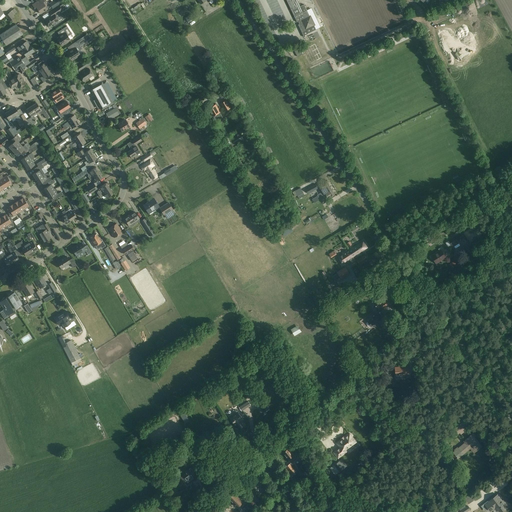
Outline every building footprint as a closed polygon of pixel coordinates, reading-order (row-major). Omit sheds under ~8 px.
[(39,0),(32,5),(35,9),(42,4),(39,0)] [(44,0),(39,0),(42,4),(35,9),(36,11),(38,10),(40,13),(48,9),(45,5),(47,4),(44,0)] [(56,0),(54,0),(49,4),(52,8),(59,4),(56,0)] [(286,0),(291,9),(291,10),(292,10),(292,11),(295,17),(297,22),(298,21),(299,24),(298,24),(302,32),(304,37),(306,36),(305,35),(304,32),(307,30),(308,33),(316,30),(317,29),(316,29),(314,25),(315,25),(311,15),(310,16),(307,10),(307,9),(304,4),(300,6),(297,0),(286,0)] [(51,16),(45,20),(49,26),(53,23),(54,25),(59,22),(58,20),(59,20),(55,14),(58,13),(56,9),(49,13),(51,16)] [(6,15),(10,21),(14,18),(10,12),(6,15)] [(189,22),(195,19),(192,13),(186,17),(189,22)] [(0,36),(6,45),(23,34),(16,24),(0,34),(0,36)] [(59,36),(57,38),(59,42),(60,42),(62,45),(64,44),(65,44),(68,43),(68,42),(70,40),(68,36),(71,33),(66,26),(61,30),(63,34),(59,36)] [(69,51),(66,53),(69,57),(72,60),(74,59),(75,59),(78,58),(77,57),(80,55),(78,51),(82,49),(81,47),(83,46),(81,44),(91,38),(88,33),(71,45),(73,49),(69,51)] [(21,45),(17,47),(20,52),(22,51),(30,46),(27,41),(23,43),(23,42),(20,44),(21,45)] [(30,45),(30,46),(22,51),(26,57),(34,51),(30,45)] [(5,55),(0,57),(0,58),(2,61),(3,63),(4,62),(6,65),(10,62),(9,60),(8,60),(5,55)] [(10,62),(15,70),(24,64),(21,58),(19,56),(10,62)] [(35,59),(30,62),(27,64),(29,68),(37,62),(35,59)] [(91,63),(88,59),(86,61),(77,67),(79,71),(91,63)] [(38,63),(31,68),(35,73),(39,70),(41,73),(48,68),(45,62),(44,63),(43,64),(41,62),(38,63)] [(25,66),(24,64),(15,70),(16,72),(19,70),(21,73),(25,71),(23,67),(25,66)] [(52,73),(48,68),(41,73),(43,76),(40,78),(43,82),(48,79),(47,76),(52,73)] [(93,75),(88,68),(79,74),(83,81),(93,75)] [(13,78),(17,85),(18,88),(25,84),(19,74),(12,78),(13,78)] [(88,84),(99,78),(98,75),(86,80),(88,84)] [(10,88),(12,87),(12,88),(17,85),(13,78),(7,82),(10,88)] [(114,103),(102,81),(89,88),(91,92),(92,92),(96,99),(95,99),(101,110),(114,103)] [(61,94),(62,93),(59,89),(51,94),(54,98),(52,99),(55,103),(64,98),(62,95),(61,94)] [(35,99),(25,106),(26,108),(37,102),(35,99)] [(232,107),(227,99),(221,103),(225,111),(232,107)] [(67,102),(66,101),(57,107),(59,111),(57,112),(61,118),(66,114),(65,112),(68,110),(67,108),(70,107),(69,105),(70,105),(70,104),(69,102),(68,102),(67,102)] [(43,107),(40,109),(36,103),(32,106),(37,114),(39,112),(40,113),(42,114),(43,113),(46,118),(49,116),(43,107)] [(112,105),(114,109),(106,113),(107,115),(106,115),(106,116),(107,118),(108,118),(109,118),(110,119),(116,115),(116,116),(121,113),(115,104),(112,105)] [(213,116),(214,115),(217,121),(223,118),(219,112),(220,112),(216,104),(209,108),(213,116)] [(29,118),(27,120),(28,122),(30,126),(33,125),(36,123),(34,120),(36,119),(34,116),(37,114),(32,106),(27,109),(32,117),(29,118)] [(15,118),(20,115),(15,107),(10,110),(15,118)] [(10,110),(5,113),(9,121),(15,118),(10,110)] [(142,115),(141,114),(139,111),(133,116),(136,119),(142,115)] [(145,116),(149,122),(153,119),(149,113),(145,116)] [(69,121),(64,123),(65,124),(66,126),(77,119),(74,114),(67,119),(69,121)] [(143,118),(136,123),(139,128),(146,123),(143,119),(143,118)] [(77,119),(66,126),(67,127),(67,128),(70,126),(71,125),(73,127),(80,123),(77,119)] [(130,126),(125,120),(118,124),(122,131),(130,126)] [(10,127),(15,133),(18,132),(10,122),(8,123),(10,127)] [(53,123),(45,129),(47,132),(56,126),(53,123)] [(15,133),(10,127),(7,130),(13,138),(16,135),(15,134),(15,133)] [(73,138),(76,142),(83,138),(80,133),(73,138)] [(9,146),(13,151),(20,144),(18,142),(21,139),(17,135),(11,140),(14,142),(9,146)] [(142,140),(139,136),(132,141),(135,145),(142,140)] [(0,140),(4,145),(9,141),(5,137),(0,140)] [(83,138),(76,142),(72,145),(70,146),(71,148),(73,146),(77,144),(79,146),(86,142),(83,138)] [(24,153),(28,149),(29,148),(23,142),(20,144),(13,151),(17,155),(22,151),(24,153)] [(128,152),(129,153),(127,154),(130,158),(131,157),(132,158),(140,152),(136,146),(131,149),(128,152)] [(84,156),(86,158),(93,154),(90,149),(86,152),(84,148),(77,153),(79,156),(80,155),(82,158),(84,156)] [(32,153),(31,152),(30,152),(31,153),(28,155),(29,155),(21,159),(24,164),(32,160),(35,158),(32,153)] [(151,156),(149,153),(141,158),(143,161),(151,156)] [(87,169),(88,168),(94,164),(92,161),(96,158),(93,154),(86,158),(87,160),(84,162),(86,165),(85,165),(87,169)] [(32,160),(24,164),(27,169),(35,165),(32,160)] [(151,160),(148,162),(141,166),(143,170),(145,169),(149,174),(149,173),(153,179),(158,176),(152,167),(154,166),(151,160)] [(33,174),(36,179),(44,173),(41,169),(44,167),(43,166),(42,164),(38,166),(35,168),(36,170),(35,171),(35,172),(33,174)] [(169,168),(164,171),(164,172),(166,175),(172,172),(177,169),(174,165),(172,167),(170,168),(169,168)] [(85,170),(87,172),(88,175),(90,178),(100,172),(96,167),(90,171),(88,168),(87,169),(85,170)] [(79,173),(72,178),(74,181),(81,177),(87,172),(85,170),(85,169),(82,171),(79,173)] [(103,177),(100,172),(90,178),(90,180),(92,179),(94,182),(98,179),(99,180),(103,177)] [(45,184),(48,182),(52,180),(50,176),(47,178),(44,173),(36,179),(39,184),(41,182),(42,183),(44,182),(45,184)] [(1,175),(0,175),(0,176),(7,187),(12,184),(7,175),(3,178),(1,175)] [(47,194),(54,189),(51,184),(55,182),(53,179),(52,180),(48,182),(49,185),(44,189),(47,194)] [(323,192),(331,187),(327,180),(319,185),(323,192)] [(86,187),(88,191),(96,186),(94,182),(86,187)] [(99,195),(110,188),(108,186),(109,186),(109,185),(108,183),(107,182),(106,183),(100,187),(101,189),(97,192),(99,195)] [(315,183),(305,188),(308,193),(318,188),(315,183)] [(299,184),(294,187),(301,202),(307,199),(299,184)] [(96,186),(88,191),(87,191),(89,194),(98,188),(96,186)] [(331,187),(323,192),(324,194),(325,193),(326,195),(328,197),(335,193),(331,187)] [(56,188),(54,189),(47,194),(50,199),(56,195),(57,198),(63,194),(61,191),(57,194),(56,191),(57,190),(56,188)] [(113,193),(110,188),(99,195),(101,197),(105,195),(106,198),(113,193)] [(30,205),(29,206),(24,198),(18,201),(24,209),(25,209),(27,207),(30,209),(31,208),(30,205)] [(159,207),(153,198),(149,201),(149,202),(144,205),(148,212),(154,208),(155,209),(159,207)] [(18,201),(13,204),(18,213),(19,212),(22,210),(24,213),(26,211),(25,209),(24,209),(18,201)] [(168,201),(159,207),(164,215),(165,214),(168,218),(174,214),(172,210),(173,209),(168,201)] [(18,213),(13,204),(8,207),(13,216),(17,214),(19,216),(21,215),(19,212),(18,213)] [(72,210),(70,212),(68,209),(66,211),(65,210),(71,220),(76,217),(72,210)] [(62,211),(64,215),(62,217),(66,223),(71,220),(65,210),(62,211)] [(129,225),(130,226),(132,226),(134,225),(134,223),(133,222),(139,218),(134,211),(124,218),(129,225)] [(7,225),(10,224),(12,226),(14,225),(12,222),(11,222),(6,214),(1,217),(6,226),(7,225)] [(1,217),(0,218),(0,227),(1,229),(2,229),(5,227),(7,229),(9,228),(7,225),(6,226),(1,217)] [(141,220),(152,237),(155,235),(144,218),(141,220)] [(47,231),(50,229),(46,223),(43,225),(43,224),(35,229),(38,235),(39,234),(44,242),(51,237),(47,231)] [(122,232),(116,223),(109,228),(111,232),(112,231),(116,236),(122,232)] [(33,244),(34,243),(37,241),(31,232),(27,234),(28,236),(33,244)] [(102,239),(100,239),(97,233),(90,237),(93,241),(91,242),(94,246),(99,243),(102,248),(106,246),(102,239)] [(33,244),(28,236),(26,237),(29,242),(26,243),(27,244),(33,253),(36,252),(35,251),(38,249),(34,243),(33,244)] [(452,245),(458,241),(455,236),(452,238),(449,240),(451,244),(452,245)] [(80,239),(70,245),(72,248),(82,242),(80,239)] [(131,243),(122,249),(126,254),(134,249),(134,248),(136,247),(133,242),(132,240),(130,241),(131,243)] [(357,254),(367,247),(363,240),(353,247),(354,249),(350,251),(353,255),(356,253),(357,254)] [(15,245),(19,252),(20,252),(19,251),(22,250),(27,256),(29,255),(30,255),(33,253),(27,244),(24,246),(21,241),(15,245)] [(76,255),(85,249),(88,254),(91,252),(87,245),(84,247),(81,243),(72,248),(76,255)] [(121,257),(113,243),(109,245),(117,259),(121,257)] [(9,255),(14,264),(20,260),(16,254),(19,252),(15,245),(9,249),(11,254),(9,255)] [(104,249),(112,261),(115,259),(108,246),(104,249)] [(432,255),(436,263),(445,257),(441,251),(443,250),(441,247),(438,248),(440,250),(432,255)] [(346,250),(342,252),(343,253),(339,256),(343,263),(349,259),(351,262),(350,262),(352,266),(357,263),(353,256),(353,255),(350,251),(349,249),(347,251),(346,250)] [(0,260),(1,263),(2,262),(5,261),(9,267),(14,264),(9,255),(7,257),(4,252),(0,254),(0,260)] [(365,254),(356,259),(359,264),(368,259),(365,254)] [(72,258),(69,260),(66,256),(57,262),(61,268),(70,262),(73,267),(76,265),(72,258)] [(345,266),(337,271),(337,272),(332,276),(336,282),(341,278),(342,279),(350,273),(345,266)] [(47,284),(40,273),(34,278),(40,288),(47,284)] [(28,281),(21,285),(27,296),(34,292),(28,281)] [(48,284),(53,292),(56,290),(51,282),(48,284)] [(8,296),(14,304),(16,308),(19,307),(19,306),(22,304),(14,292),(13,293),(12,292),(8,295),(9,295),(8,296)] [(0,302),(4,308),(4,309),(4,310),(14,304),(8,296),(5,298),(6,298),(5,298),(4,297),(4,298),(2,299),(1,301),(0,301),(0,302)] [(386,298),(381,302),(379,299),(374,303),(378,308),(382,305),(384,308),(391,303),(386,298)] [(367,303),(370,309),(375,306),(372,300),(367,303)] [(28,312),(37,307),(36,306),(31,308),(28,303),(24,305),(28,312)] [(16,308),(14,304),(4,310),(4,309),(3,310),(0,312),(5,319),(9,316),(8,314),(10,316),(15,313),(14,310),(17,309),(16,308)] [(59,325),(61,323),(64,327),(70,323),(68,319),(70,317),(65,310),(54,318),(59,325)] [(371,326),(382,318),(378,313),(376,315),(374,312),(368,317),(370,320),(368,321),(371,326)] [(292,333),(299,329),(296,322),(288,326),(292,333)] [(80,358),(71,340),(62,345),(71,363),(80,358)] [(409,365),(395,367),(395,371),(394,371),(395,377),(400,376),(399,375),(410,374),(409,365)] [(270,409),(262,397),(256,401),(264,413),(270,409)] [(248,401),(239,407),(242,411),(251,405),(248,401)] [(189,419),(182,408),(178,410),(185,423),(188,421),(187,420),(189,419)] [(229,415),(229,416),(230,418),(234,424),(235,424),(239,429),(244,425),(241,420),(242,419),(238,413),(236,414),(234,416),(232,414),(231,414),(229,415)] [(456,426),(458,431),(462,430),(460,427),(465,424),(464,422),(456,426)] [(356,442),(352,437),(352,436),(351,434),(350,434),(350,433),(349,434),(348,434),(346,435),(346,436),(337,443),(340,447),(334,452),(338,458),(347,451),(346,449),(356,442)] [(465,442),(458,448),(463,454),(470,448),(473,446),(476,450),(482,446),(474,436),(475,435),(473,433),(463,441),(465,442)] [(283,452),(282,453),(290,463),(286,467),(291,474),(295,471),(291,466),(294,463),(293,462),(297,459),(288,448),(286,450),(285,449),(283,451),(283,452)] [(203,461),(210,457),(205,450),(199,455),(203,461)] [(334,465),(339,472),(344,468),(340,461),(334,465)] [(182,478),(180,479),(184,485),(186,483),(187,485),(192,481),(194,480),(196,478),(192,472),(194,471),(191,467),(186,471),(187,472),(181,477),(182,478)] [(317,469),(312,471),(315,478),(320,476),(317,469)] [(258,474),(251,480),(256,485),(254,487),(257,490),(263,484),(260,481),(263,479),(258,474)] [(269,495),(274,490),(270,485),(264,490),(269,495)] [(234,493),(233,493),(231,492),(229,494),(230,496),(229,497),(238,506),(242,502),(234,493)] [(463,503),(471,498),(468,493),(460,498),(463,503)] [(490,501),(486,504),(489,509),(491,511),(493,509),(495,508),(497,510),(498,511),(501,511),(502,511),(504,510),(508,507),(505,502),(504,503),(502,501),(497,495),(492,499),(489,501),(490,501)] [(262,503),(257,507),(260,511),(264,511),(267,510),(262,503)]
